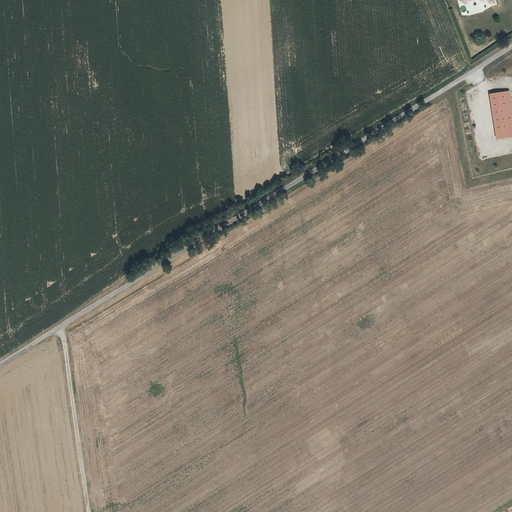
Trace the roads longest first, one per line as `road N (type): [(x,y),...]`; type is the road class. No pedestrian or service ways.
road 1 (unclassified): [(511,46),(0,363)]
road 2 (track): [(58,327),(88,511)]
